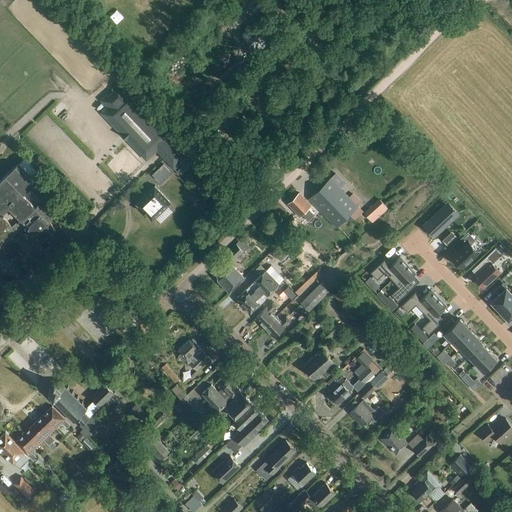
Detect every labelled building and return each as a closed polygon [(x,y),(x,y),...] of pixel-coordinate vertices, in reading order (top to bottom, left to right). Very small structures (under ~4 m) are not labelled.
[(258,52),(271,40),(279,31),(263,15),(242,35),(258,52)] [(107,107),(102,112),(122,133),(126,138),(146,159),(157,149),(164,157),(165,157),(174,167),(186,156),(169,138),(172,135),(127,88),(125,90),(122,86),(119,83),(113,88),(114,90),(113,90),(110,93),(108,95),(107,94),(101,100),(107,107)] [(386,132),(391,127),(383,119),(379,124),(386,132)] [(208,176),(214,170),(222,162),(211,151),(207,155),(203,159),(210,166),(205,172),(208,176)] [(0,240),(2,239),(5,242),(15,232),(16,232),(16,231),(21,226),(25,223),(27,225),(27,226),(27,229),(30,232),(34,233),(34,232),(42,240),(55,227),(49,220),(53,217),(39,203),(36,206),(23,193),(41,175),(24,157),(0,180),(0,240)] [(149,170),(154,177),(169,167),(163,159),(149,170)] [(427,175),(433,169),(425,160),(419,166),(427,175)] [(330,177),(308,198),(336,227),(349,214),(355,219),(364,211),(357,204),(361,200),(353,192),(349,196),(330,177)] [(155,185),(136,203),(152,220),(171,202),(155,185)] [(314,214),(307,208),(311,205),(299,192),(288,203),(300,215),(302,214),(308,220),(314,214)] [(379,198),(364,212),(369,217),(372,221),(387,207),(384,203),(379,198)] [(449,202),(424,226),(433,235),(459,212),(449,202)] [(290,222),(284,228),(288,233),(296,226),(292,222),(291,223),(290,222)] [(462,246),(452,255),(463,266),(479,251),(471,243),(476,239),(468,231),(457,241),(462,246)] [(288,234),(271,251),(278,258),(295,242),(298,238),(293,232),(289,236),(288,234)] [(443,240),(447,245),(451,242),(446,236),(443,240)] [(233,261),(243,251),(236,243),(225,254),(233,261)] [(479,271),(474,275),(485,287),(502,270),(494,262),(503,254),(496,247),(474,267),(479,271)] [(385,259),(371,272),(377,279),(385,271),(392,279),(408,264),(400,255),(390,264),(385,259)] [(8,259),(4,265),(11,269),(14,262),(8,259)] [(216,274),(217,278),(229,291),(244,277),(230,262),(216,274)] [(400,287),(392,294),(397,300),(412,287),(407,281),(416,273),(408,264),(392,279),(400,287)] [(237,298),(251,312),(265,298),(264,298),(284,278),(271,265),(237,298)] [(298,293),(321,271),(319,268),(296,290),(298,293)] [(371,276),(365,281),(369,285),(375,280),(371,276)] [(499,295),(493,301),(500,310),(511,298),(511,293),(507,288),(507,287),(504,282),(494,290),(499,295)] [(346,308),(354,301),(345,291),(348,288),(345,284),(334,294),(346,308)] [(300,302),(310,311),(329,291),(324,286),(308,302),(304,299),(300,302)] [(416,291),(402,305),(408,311),(416,304),(423,311),(439,296),(431,288),(422,297),(416,291)] [(380,290),(377,294),(392,310),(398,304),(389,295),(387,297),(380,290)] [(431,320),(423,327),(429,333),(443,320),(438,314),(447,305),(439,296),(423,311),(431,320)] [(511,298),(500,310),(509,318),(511,315),(511,298)] [(265,326),(276,316),(271,311),(276,305),(272,301),(256,317),(265,326)] [(399,307),(394,311),(400,317),(405,313),(399,307)] [(276,316),(265,326),(274,335),(290,320),(286,315),(281,321),(276,316)] [(459,317),(444,332),(452,341),(468,326),(459,317)] [(378,340),(386,333),(372,318),(364,325),(378,340)] [(339,330),(334,324),(333,322),(319,334),(326,342),(339,330)] [(468,326),(452,341),(460,348),(475,334),(468,326)] [(475,334),(460,348),(467,356),(468,355),(482,342),(483,342),(475,334)] [(31,356),(38,354),(39,358),(46,356),(44,350),(41,351),(39,344),(34,346),(31,337),(26,339),(31,356)] [(197,369),(209,358),(198,346),(199,346),(193,340),(189,339),(179,349),(181,352),(179,355),(188,364),(190,362),(197,369)] [(482,342),(468,355),(476,363),(490,350),(482,342)] [(149,343),(146,347),(155,355),(158,351),(149,343)] [(392,344),(383,351),(389,358),(398,351),(392,344)] [(331,359),(322,348),(303,365),(315,378),(321,373),(325,377),(340,363),(334,356),(331,359)] [(363,350),(359,355),(364,360),(368,365),(375,372),(376,373),(381,369),(369,356),(363,350)] [(490,350),(476,363),(484,371),(497,358),(490,350)] [(163,368),(174,382),(178,378),(165,363),(162,366),(164,368),(163,368)] [(347,363),(339,370),(341,372),(349,364),(347,363)] [(360,377),(352,385),(359,392),(367,384),(365,382),(373,374),(375,372),(368,365),(358,375),(360,377)] [(376,375),(383,382),(389,377),(382,370),(376,375)] [(328,382),(332,387),(330,389),(332,391),(329,394),(338,403),(350,391),(352,388),(352,385),(346,378),(345,379),(342,377),(339,380),(339,379),(335,375),(328,382)] [(211,384),(202,392),(210,401),(214,405),(219,409),(239,390),(227,377),(218,386),(220,388),(218,391),(211,384)] [(48,394),(68,414),(82,401),(62,381),(58,384),(55,381),(49,388),(52,390),(48,394)] [(359,392),(365,398),(376,387),(375,386),(371,382),(370,381),(367,384),(359,392)] [(82,401),(68,414),(74,420),(77,417),(82,422),(80,424),(83,428),(80,430),(86,436),(90,433),(93,436),(97,432),(94,428),(101,422),(92,413),(106,400),(109,404),(112,400),(109,397),(114,392),(105,383),(91,396),(94,399),(87,406),(82,401)] [(181,399),(186,394),(177,384),(172,388),(181,399)] [(235,417),(252,402),(246,395),(245,396),(241,391),(225,407),(235,417)] [(186,410),(191,405),(184,397),(179,402),(186,410)] [(362,424),(371,415),(376,420),(384,412),(378,406),(374,410),(364,399),(360,402),(350,412),(362,424)] [(252,402),(235,417),(236,418),(233,421),(233,422),(230,425),(233,429),(237,425),(240,429),(260,411),(252,402)] [(130,410),(141,420),(146,413),(136,403),(130,410)] [(43,414),(56,427),(61,421),(67,427),(70,424),(52,405),(43,414)] [(260,411),(240,429),(234,435),(244,445),(261,429),(259,427),(268,419),(260,411)] [(34,423),(52,442),(55,439),(50,433),(56,427),(43,414),(34,423)] [(158,426),(167,417),(163,414),(155,422),(158,426)] [(501,442),(511,432),(511,424),(506,418),(493,429),(488,424),(479,432),(487,441),(493,436),(496,437),(501,442)] [(207,428),(212,424),(209,420),(204,424),(207,428)] [(25,432),(37,445),(43,439),(49,445),(52,442),(34,423),(25,432)] [(396,453),(408,442),(393,426),(380,438),(386,445),(387,444),(396,453)] [(15,441),(7,433),(5,431),(0,436),(0,449),(13,462),(25,451),(15,441)] [(25,451),(34,459),(37,456),(31,451),(37,445),(25,432),(15,441),(25,451)] [(81,440),(85,436),(81,432),(76,436),(81,440)] [(423,437),(412,447),(420,456),(434,443),(426,435),(424,438),(423,437)] [(90,450),(94,445),(86,437),(82,442),(90,450)] [(53,449),(59,443),(56,439),(49,445),(53,449)] [(279,467),(278,467),(296,449),(286,439),(267,457),(272,462),(267,467),(273,473),(279,467)] [(150,448),(161,460),(170,451),(158,440),(150,448)] [(201,460),(212,449),(208,445),(196,456),(201,460)] [(451,463),(462,474),(471,465),(460,454),(451,463)] [(223,482),(240,466),(230,455),(212,471),(223,482)] [(194,456),(178,467),(182,473),(198,461),(194,456)] [(150,458),(140,468),(154,482),(164,472),(150,458)] [(316,471),(307,461),(300,468),(298,466),(292,471),(303,483),(316,471)] [(118,466),(114,462),(107,469),(111,473),(118,466)] [(0,474),(10,483),(15,477),(0,464),(0,474)] [(414,483),(417,486),(412,491),(421,500),(428,493),(431,495),(435,491),(441,485),(427,471),(414,483)] [(458,474),(449,481),(452,484),(460,477),(458,474)] [(21,475),(14,483),(28,497),(36,490),(21,475)] [(465,477),(454,488),(459,493),(470,483),(465,477)] [(0,489),(5,495),(6,494),(10,490),(5,485),(0,479),(0,489)] [(290,507),(293,511),(296,511),(303,506),(302,505),(308,499),(316,508),(321,504),(322,505),(335,492),(326,482),(311,496),(306,491),(290,507)] [(14,502),(22,496),(15,488),(7,494),(14,502)] [(255,500),(265,511),(277,501),(267,489),(255,500)] [(223,511),(237,511),(243,506),(234,497),(221,510),(223,511)] [(465,511),(453,499),(440,511),(465,511)]
